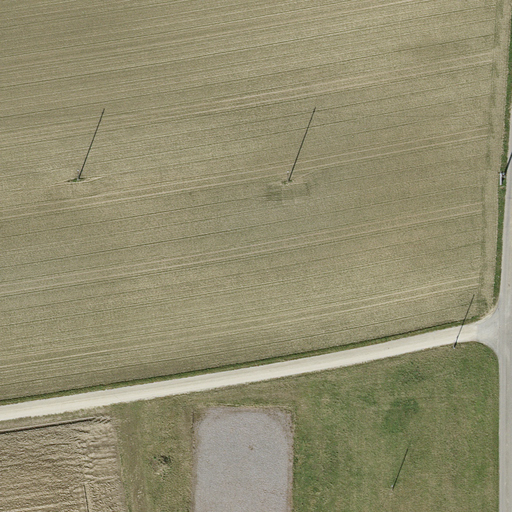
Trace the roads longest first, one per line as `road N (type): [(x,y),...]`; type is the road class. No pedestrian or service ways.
road 1 (track): [(0,411),(511,325)]
road 2 (track): [(156,511),(140,389)]
